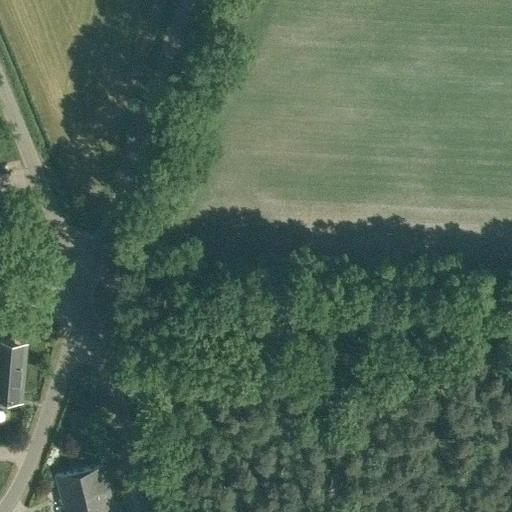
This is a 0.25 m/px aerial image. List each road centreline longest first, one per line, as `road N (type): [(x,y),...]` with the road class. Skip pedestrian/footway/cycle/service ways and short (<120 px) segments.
road 1 (track): [(511,317),(128,309),(97,345)]
road 2 (unclassified): [(85,306),(190,0)]
road 3 (unclassified): [(85,306),(0,84)]
road 4 (unclassified): [(144,511),(97,345)]
road 5 (unclassified): [(4,511),(25,479),(67,361)]
